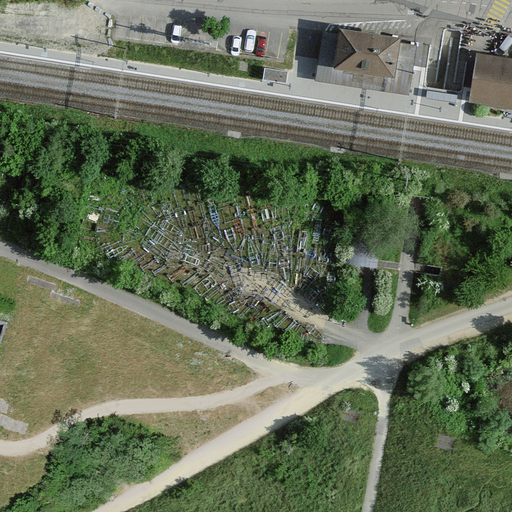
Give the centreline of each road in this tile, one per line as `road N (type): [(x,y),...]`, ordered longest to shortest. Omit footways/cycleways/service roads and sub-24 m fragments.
road 1 (motorway): [(511,503),(0,345)]
road 2 (motorway): [(0,399),(324,511)]
road 3 (residential): [(210,0),(309,9),(471,3)]
